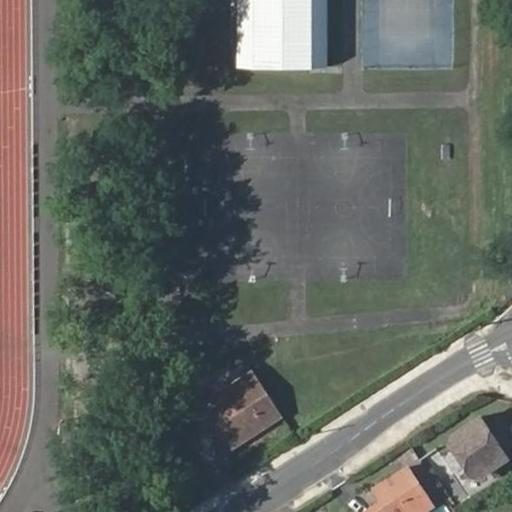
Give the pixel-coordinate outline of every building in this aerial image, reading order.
[(233,0),(234,63),(325,64),(324,0),(233,0)] [(266,403),(277,419),(304,402),(289,379),(263,398),(265,402),(266,403)] [(229,385),(216,393),(230,415),(242,408),(229,385)] [(230,415),(216,393),(182,415),(212,461),(277,419),(266,403),(265,402),(255,408),(250,403),(242,408),(230,415)] [(451,435),(449,442),(470,474),(477,475),(504,458),(500,450),(511,443),(511,440),(511,439),(500,421),(497,420),(485,428),(478,418),(451,435)] [(374,511),(419,511),(431,504),(407,467),(375,488),(383,500),(372,508),(374,511)]
